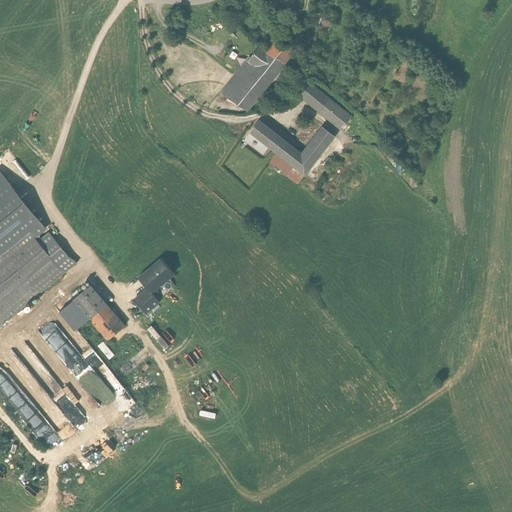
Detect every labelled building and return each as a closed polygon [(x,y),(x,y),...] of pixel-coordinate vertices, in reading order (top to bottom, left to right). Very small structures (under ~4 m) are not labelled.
[(247,112),(293,55),(275,41),(267,51),(260,46),(249,60),(246,57),(219,90),(247,112)] [(338,130),(350,116),(311,85),(316,79),(297,64),(282,84),(338,130)] [(304,177),(334,138),(321,128),(300,154),(258,122),(249,134),(274,154),(276,156),(304,177)] [(304,177),(276,156),(270,164),(297,185),(304,177)] [(53,227),(2,167),(0,168),(0,327),(69,270),(42,237),(53,227)] [(137,278),(145,287),(133,298),(148,314),(160,303),(151,293),(174,273),(160,258),(137,278)] [(148,359),(93,286),(76,299),(131,372),(148,359)] [(154,323),(150,326),(166,346),(169,344),(154,323)] [(0,365),(0,382),(46,447),(101,408),(43,327),(15,347),(52,398),(37,409),(4,363),(0,365)] [(110,357),(116,354),(106,340),(101,343),(110,357)] [(97,353),(89,359),(99,370),(106,363),(97,353)] [(150,412),(112,369),(90,389),(104,405),(128,432),(150,412)] [(3,429),(0,431),(0,446),(2,449),(12,439),(3,429)] [(99,462),(112,452),(105,443),(92,453),(99,462)]
